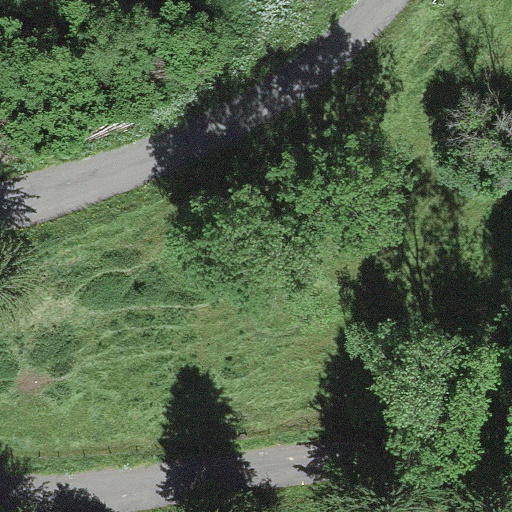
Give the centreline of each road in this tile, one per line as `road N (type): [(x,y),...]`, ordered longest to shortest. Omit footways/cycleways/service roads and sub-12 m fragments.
road 1 (unclassified): [(0,494),(52,502),(155,494),(511,435)]
road 2 (unclassified): [(261,0),(0,213)]
